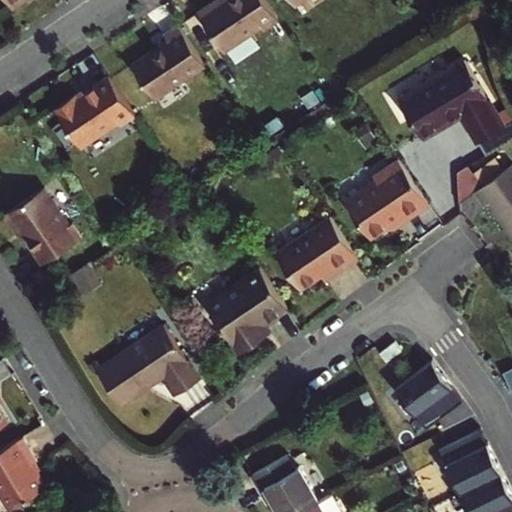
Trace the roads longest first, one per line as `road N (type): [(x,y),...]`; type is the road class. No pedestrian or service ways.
road 1 (residential): [(411,293),(220,441),(186,463),(155,468),(102,445),(0,278)]
road 2 (residential): [(411,293),(481,382),(511,443)]
road 3 (residential): [(0,77),(120,0)]
